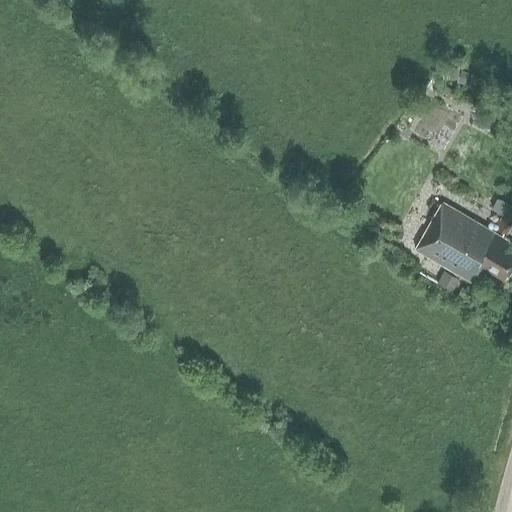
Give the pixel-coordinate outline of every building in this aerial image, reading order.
[(456,131),(458,121),(426,112),(420,135),(441,141),(444,128),(456,131)] [(511,201),(502,197),(497,207),(511,214),(511,201)] [(511,265),(511,245),(442,204),(415,249),(473,284),(482,268),(503,280),(511,265)] [(511,224),(511,219),(502,214),(494,227),(506,234),(511,224)] [(457,279),(442,270),(435,282),(450,291),(457,279)]
